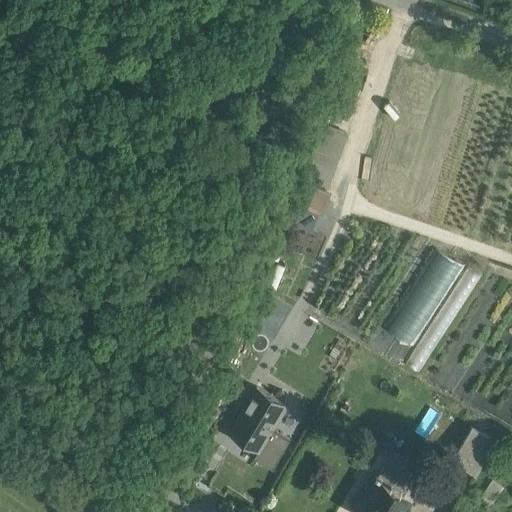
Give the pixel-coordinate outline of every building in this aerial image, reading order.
[(331,189),(348,131),(324,124),(300,205),(328,213),(335,191),(331,189)] [(405,365),(421,374),(480,274),(435,247),(385,331),(414,348),(405,365)] [(258,384),(230,427),(259,446),(255,453),(271,463),(290,434),(274,424),(287,403),(258,384)] [(471,427),(453,457),(477,471),(495,441),(471,427)] [(390,454),(368,490),(366,489),(355,507),(362,511),(401,511),(410,497),(403,493),(416,471),(390,454)] [(240,473),(224,463),(213,481),(229,491),(240,473)]
